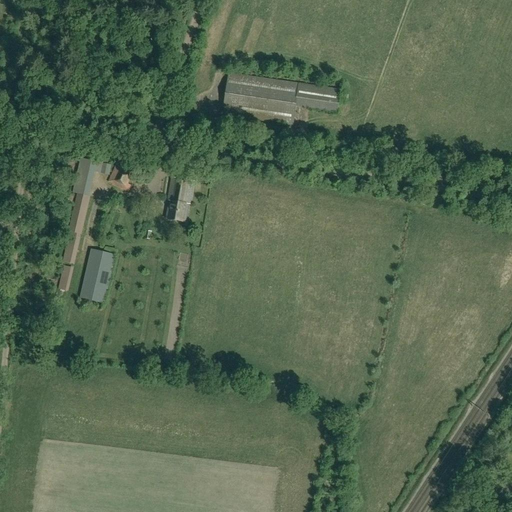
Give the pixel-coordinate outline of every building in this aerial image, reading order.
[(337,111),(340,90),(229,74),(223,115),(293,125),(296,105),(337,111)] [(135,181),(139,169),(134,167),(136,162),(120,156),(108,182),(129,192),(132,186),(128,184),(131,179),(135,181)] [(110,175),(112,165),(103,163),(81,158),(73,193),(78,194),(68,234),(69,234),(63,262),(75,265),(81,237),(91,197),(89,196),(95,172),(101,173),(110,175)] [(190,204),(194,181),(172,177),(168,201),(170,201),(167,219),(186,222),(189,204),(190,204)] [(104,304),(115,255),(92,250),(81,298),(104,304)] [(69,291),(74,268),(71,268),(63,266),(58,289),(69,291)]
